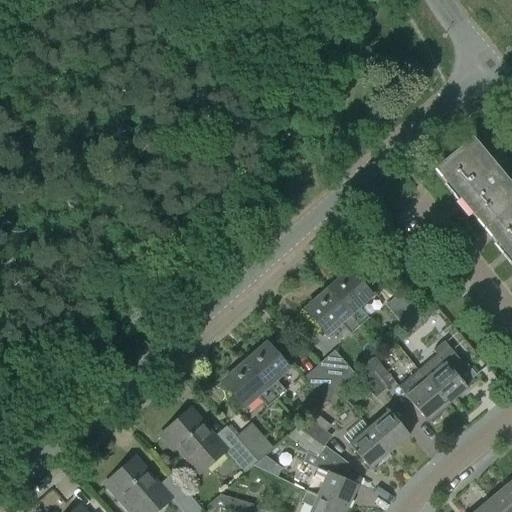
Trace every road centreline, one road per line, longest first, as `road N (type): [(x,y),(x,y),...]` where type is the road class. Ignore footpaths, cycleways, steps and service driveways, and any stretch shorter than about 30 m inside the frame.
road 1 (residential): [(0,494),(490,67)]
road 2 (residential): [(511,315),(419,201)]
road 3 (residential): [(405,511),(511,415)]
